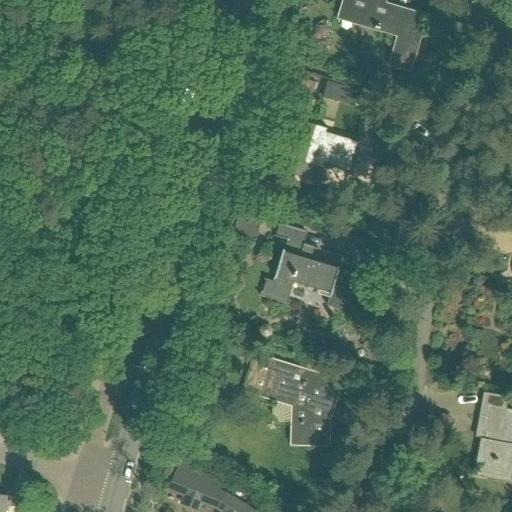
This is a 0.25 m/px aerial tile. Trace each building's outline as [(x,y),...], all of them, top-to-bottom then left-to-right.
[(410,73),(426,18),(372,2),(372,0),(344,0),(339,17),(375,28),(374,30),(398,37),(389,67),(410,73)] [(354,107),(358,92),(328,83),(323,98),(354,107)] [(360,143),(331,135),(332,134),(328,133),(329,129),(307,123),(291,175),(321,184),(326,167),(335,170),(335,169),(353,174),(355,164),(369,168),(383,121),(368,116),(360,143)] [(256,240),(260,228),(255,226),(259,215),(241,210),(234,234),(256,240)] [(290,306),(296,285),(333,296),(329,307),(345,312),(357,273),(341,268),(312,260),(315,248),(302,244),(306,232),(279,224),(275,237),(288,241),(275,283),(266,280),(261,297),(290,306)] [(329,447),(329,421),(341,382),(255,356),(243,392),(293,407),(291,446),(329,447)] [(511,410),(487,406),(475,474),(508,480),(510,472),(511,472),(511,410)] [(251,511),(246,509),(226,496),(225,495),(227,492),(221,489),(224,483),(179,465),(169,491),(184,497),(181,504),(200,511),(204,504),(218,509),(222,511),(251,511)] [(0,511),(6,511),(8,496),(0,495),(0,511)]
